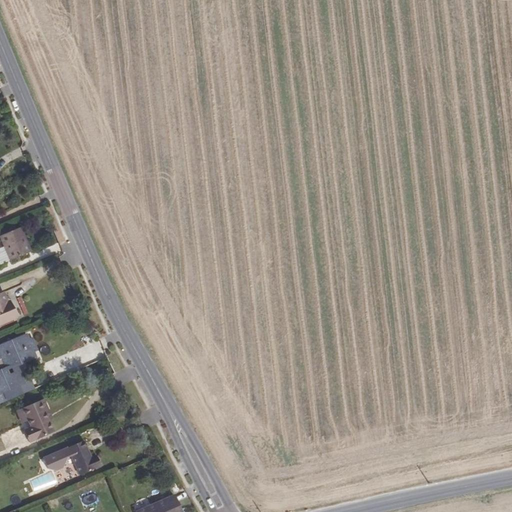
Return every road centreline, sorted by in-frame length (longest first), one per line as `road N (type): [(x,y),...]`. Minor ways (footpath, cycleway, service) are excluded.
road 1 (tertiary): [(222,511),(93,267),(0,41)]
road 2 (unclassified): [(353,511),(511,478)]
